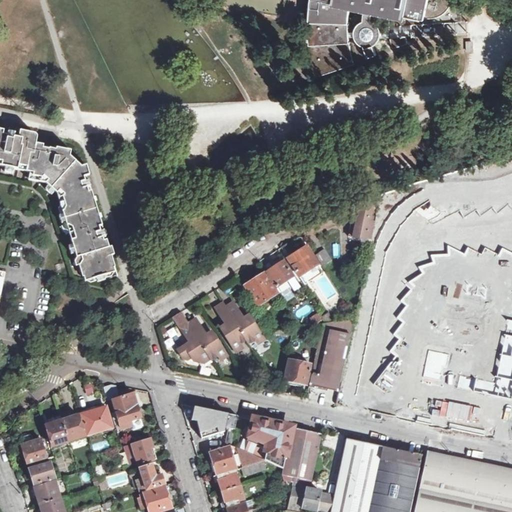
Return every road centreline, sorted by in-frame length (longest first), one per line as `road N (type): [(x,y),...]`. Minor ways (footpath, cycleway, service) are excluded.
road 1 (unclassified): [(161,382),(511,455)]
road 2 (residential): [(294,231),(144,318),(161,382)]
road 3 (residential): [(199,511),(161,382)]
